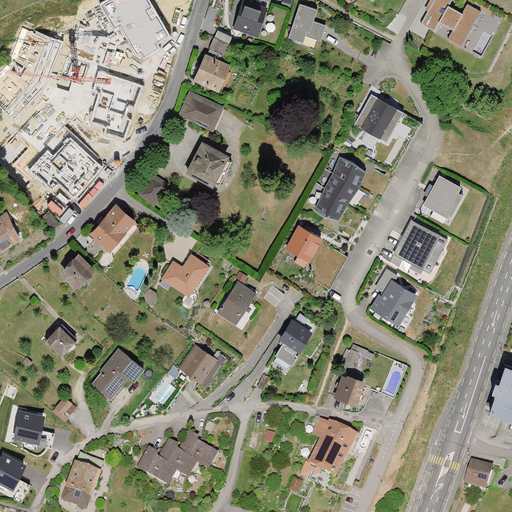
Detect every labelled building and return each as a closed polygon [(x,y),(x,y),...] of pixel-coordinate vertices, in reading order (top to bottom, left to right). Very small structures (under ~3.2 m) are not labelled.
[(452,0),(433,0),(420,24),(435,32),(439,23),(453,31),(448,39),(460,45),(480,12),(467,5),(462,13),(449,6),(452,0)] [(259,38),(269,10),(243,1),(233,28),(259,38)] [(322,10),(303,3),(291,38),(307,44),(309,37),(324,42),(330,24),(319,21),(322,10)] [(237,37),(221,30),(197,80),(225,93),(239,64),(227,58),(237,37)] [(228,105),(192,90),(181,114),(217,130),(228,105)] [(410,112),(374,93),(357,125),(392,145),(410,112)] [(209,141),(192,171),(219,187),(236,156),(209,141)] [(372,170),(343,156),(318,207),(347,222),(372,170)] [(39,179),(30,166),(4,184),(19,206),(36,194),(30,185),(39,179)] [(158,205),(170,182),(150,171),(138,194),(158,205)] [(462,188),(439,176),(423,205),(449,220),(462,197),(458,194),(462,188)] [(61,190),(49,205),(60,214),(73,199),(61,190)] [(121,202),(93,233),(116,254),(145,223),(121,202)] [(0,255),(28,238),(12,212),(0,219),(0,255)] [(447,239),(411,221),(393,254),(429,273),(447,239)] [(334,239),(305,223),(290,248),(300,254),(296,261),(313,270),(308,279),(331,292),(351,257),(330,245),(334,239)] [(84,253),(67,270),(87,290),(104,272),(84,253)] [(177,260),(165,279),(194,298),(214,268),(194,254),(186,266),(177,260)] [(401,273),(388,267),(377,290),(384,293),(376,310),(409,326),(426,293),(398,279),(401,273)] [(242,281),(221,313),(242,326),(262,294),(242,281)] [(297,315),(282,340),(288,343),(281,355),(299,366),(306,353),(320,328),(297,315)] [(50,340),(68,357),(84,341),(66,323),(50,340)] [(200,345),(185,367),(208,383),(223,360),(200,345)] [(149,371),(123,349),(94,383),(114,400),(133,378),(139,383),(149,371)] [(511,369),(505,367),(498,387),(495,386),(491,396),(495,397),(489,415),(511,422),(511,369)] [(348,371),(339,400),(364,408),(373,379),(348,371)] [(45,416),(19,411),(13,440),(39,445),(45,416)] [(364,436),(324,417),(315,436),(324,440),(313,463),(344,479),(364,436)] [(153,449),(141,469),(172,488),(182,471),(194,479),(203,464),(214,470),(223,455),(189,435),(181,448),(171,442),(163,455),(153,449)] [(26,466),(3,454),(0,459),(0,483),(13,491),(26,466)] [(79,462),(63,502),(88,511),(90,511),(106,473),(79,462)] [(300,473),(311,479),(317,467),(305,462),(300,473)] [(501,470),(477,463),(470,485),(494,492),(501,470)] [(293,479),(289,488),(296,491),(300,482),(293,479)]
